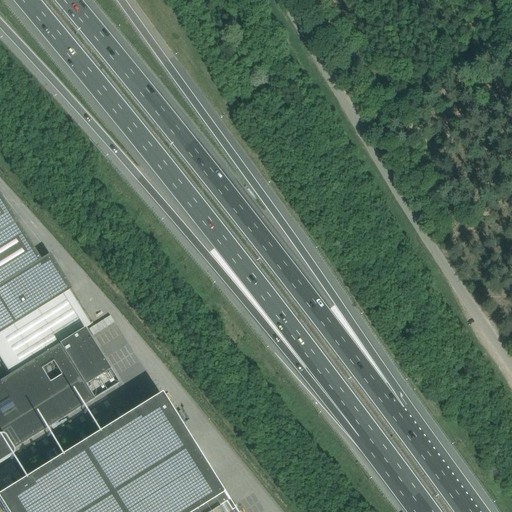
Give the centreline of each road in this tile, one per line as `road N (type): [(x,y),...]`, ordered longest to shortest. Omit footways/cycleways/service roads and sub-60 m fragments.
road 1 (motorway): [(0,24),(295,361),(369,433)]
road 2 (motorway): [(30,0),(369,433)]
road 3 (motorway): [(396,412),(61,0)]
road 4 (motorway): [(396,412),(341,308),(120,0)]
road 5 (unclassified): [(511,365),(281,0)]
road 6 (track): [(359,129),(479,57)]
road 7 (motorway): [(468,511),(396,412)]
